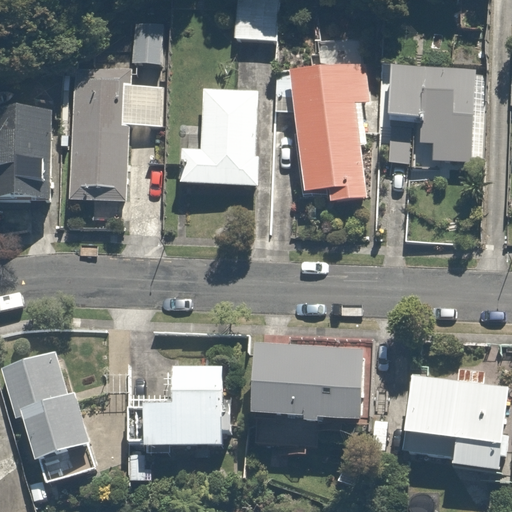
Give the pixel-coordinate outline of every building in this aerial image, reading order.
[(248,0),(200,0),(201,34),(249,33),(248,0)] [(138,9),(106,10),(110,63),(141,61),(138,9)] [(347,57),(250,73),(256,107),(283,103),(299,204),(327,200),(329,215),(372,208),(347,57)] [(115,133),(154,132),(152,84),(113,86),(112,69),(53,71),(55,122),(56,136),(67,136),(69,210),(117,209),(115,133)] [(468,71),(379,69),(377,128),(415,129),(414,153),(427,153),(427,174),(466,175),(468,71)] [(243,87),(186,87),(186,155),(175,155),(175,191),(244,191),(243,87)] [(55,122),(0,119),(0,232),(49,235),(55,122)] [(63,360),(0,369),(0,371),(14,428),(29,424),(41,474),(102,459),(87,400),(74,404),(63,360)] [(386,366),(263,364),(262,426),(283,426),(283,440),(384,442),(386,366)] [(187,416),(136,415),(135,454),(161,455),(160,469),(239,472),(242,379),(188,377),(187,416)] [(480,394),(439,392),(435,459),(493,462),(491,489),(511,490),(511,401),(506,401),(507,381),(481,380),(480,394)] [(145,460),(126,459),(126,488),(157,488),(157,471),(145,471),(145,460)]
